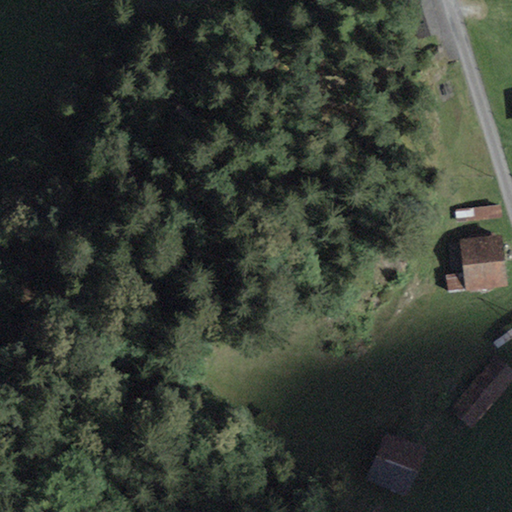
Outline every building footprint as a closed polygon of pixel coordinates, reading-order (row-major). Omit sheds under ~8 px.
[(407,0),(418,35),(435,30),(426,0),(407,0)] [(451,244),(455,274),(449,275),(451,290),(469,288),(469,285),(500,281),(496,239),(451,244)] [(511,372),(496,358),(453,408),(471,424),(511,376),(511,372)] [(265,412),(249,423),(260,439),(276,428),(265,412)] [(387,438),(369,475),(400,486),(419,450),(387,438)]
